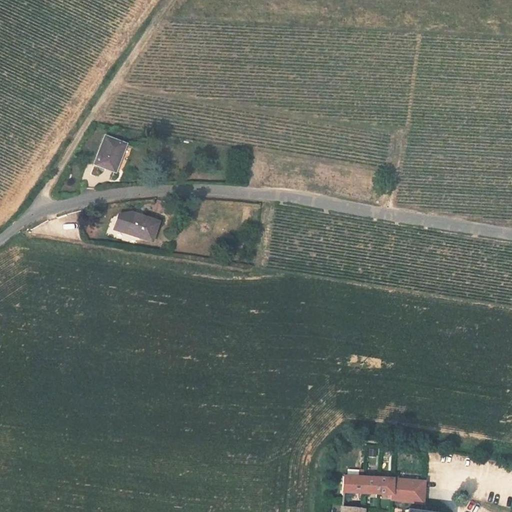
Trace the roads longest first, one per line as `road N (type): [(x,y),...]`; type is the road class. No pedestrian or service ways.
road 1 (residential): [(0,240),(35,213),(137,191),(277,195),(511,234)]
road 2 (track): [(35,213),(170,0)]
